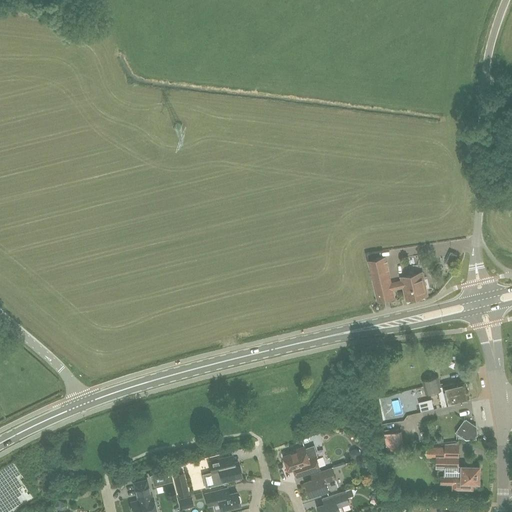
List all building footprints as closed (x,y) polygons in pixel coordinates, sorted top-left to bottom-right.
[(404,286),(404,287),(407,299),(427,294),(422,272),(401,277),(402,279),(402,280),(390,283),(385,257),(369,260),(373,278),(378,300),(394,297),(392,288),(404,286)] [(441,383),(439,376),(423,380),(427,393),(438,391),(442,406),(469,400),(471,396),(467,382),(464,380),(444,385),(443,383),(441,383)] [(464,418),(455,432),(456,432),(457,440),(466,439),(477,439),(476,435),(478,435),(477,426),(466,418),(465,419),(464,418)] [(459,466),(459,457),(460,442),(446,443),(446,447),(427,446),(427,456),(437,457),(437,467),(446,468),(446,466),(450,466),(459,466)] [(295,449),(296,451),(285,455),(290,470),(294,468),(297,476),(320,469),(316,457),(318,456),(314,445),(306,448),(305,445),(295,449)] [(238,461),(235,462),(233,455),(224,458),(209,461),(212,472),(215,485),(223,483),(223,481),(242,476),(238,461)] [(466,482),(474,482),(480,482),(480,466),(463,466),(463,476),(450,476),(442,476),(442,483),(452,484),(452,490),(466,490),(466,482)] [(310,492),(310,495),(329,489),(331,491),(337,489),(338,486),(332,467),(311,474),(313,479),(306,482),(308,487),(306,488),(308,493),(310,492)] [(173,480),(170,471),(152,475),(155,484),(173,480)] [(185,477),(174,479),(178,497),(189,494),(185,477)] [(151,497),(147,480),(134,483),(139,500),(131,502),(132,506),(131,508),(131,511),(156,511),(153,497),(151,497)] [(241,505),(240,502),(241,501),(240,496),(238,495),(237,492),(229,494),(228,488),(205,493),(207,504),(213,503),(213,504),(219,503),(221,510),(241,505)] [(350,503),(346,490),(334,493),(336,500),(318,506),(320,511),(340,511),(338,507),(350,503)] [(194,506),(191,496),(179,498),(181,509),(194,506)] [(66,504),(58,499),(54,506),(63,511),(66,504)]
